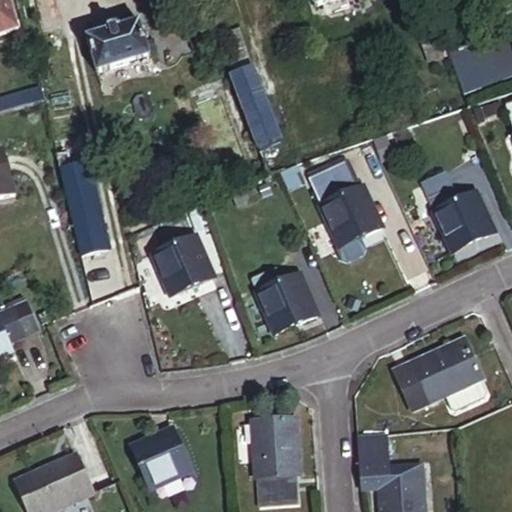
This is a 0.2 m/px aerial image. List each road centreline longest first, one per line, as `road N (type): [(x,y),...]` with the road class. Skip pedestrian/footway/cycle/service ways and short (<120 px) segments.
road 1 (residential): [(0,436),(82,399),(188,391),(328,359)]
road 2 (residential): [(328,359),(511,276)]
road 3 (residential): [(340,511),(328,359)]
